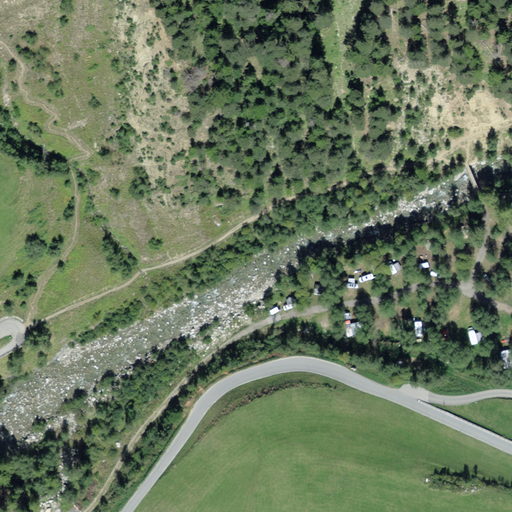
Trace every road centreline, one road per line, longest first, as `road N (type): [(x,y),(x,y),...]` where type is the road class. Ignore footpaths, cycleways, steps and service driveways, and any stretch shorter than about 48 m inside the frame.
road 1 (track): [(511,314),(440,284),(288,315),(244,334),(188,376),(138,432),(90,511)]
road 2 (unclassified): [(511,448),(326,368),(293,363),(214,393),(126,511)]
